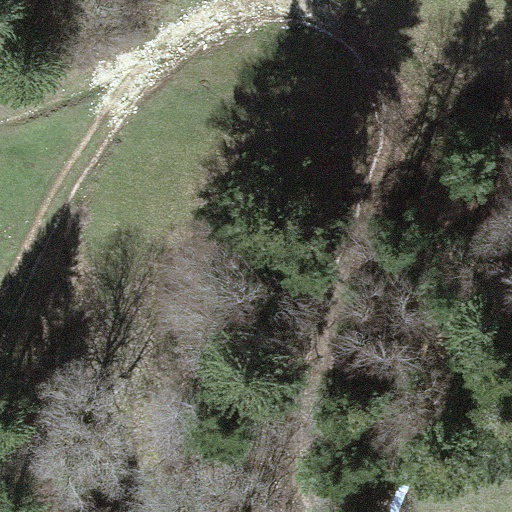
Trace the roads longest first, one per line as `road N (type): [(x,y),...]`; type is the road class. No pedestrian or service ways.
road 1 (track): [(346,511),(331,424),(369,74),(329,11),(302,5),(206,16),(92,79),(0,99)]
road 2 (track): [(92,79),(0,333)]
